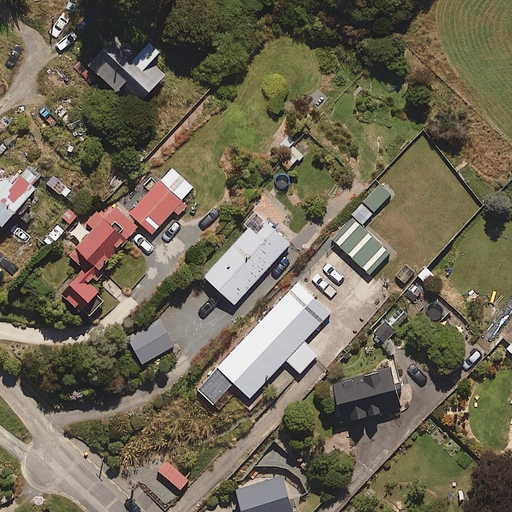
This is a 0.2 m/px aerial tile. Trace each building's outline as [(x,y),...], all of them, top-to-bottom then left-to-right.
[(142,56),(119,36),(92,68),(140,110),(168,78),(154,65),(163,54),(152,44),(142,56)] [(196,190),(173,168),(131,213),(154,235),(196,190)] [(19,173),(13,181),(0,170),(0,223),(6,229),(38,190),(34,187),(40,180),(29,170),(23,177),(19,173)] [(60,181),(54,190),(74,204),(80,195),(60,181)] [(392,196),(379,184),(351,213),(364,225),(392,196)] [(104,295),(95,287),(113,267),(108,263),(140,228),(110,201),(89,224),(95,230),(71,256),(87,271),(64,295),(85,315),(104,295)] [(61,216),(64,219),(44,241),(53,248),(81,217),(70,207),(61,216)] [(293,245),(257,213),(246,225),(249,228),(205,277),(237,306),(293,245)] [(393,254),(353,216),(333,238),(372,275),(393,254)] [(333,313),(300,283),(200,391),(222,411),(242,390),(253,400),(288,362),(302,375),(319,356),(305,343),(333,313)] [(398,307),(375,334),(386,344),(409,317),(398,307)] [(176,347),(159,321),(129,339),(146,366),(176,347)] [(394,369),(345,380),(347,387),(332,391),(339,421),(353,418),(354,425),(384,418),(383,412),(403,408),(394,369)] [(295,511),(284,476),(238,489),(245,511),(295,511)]
